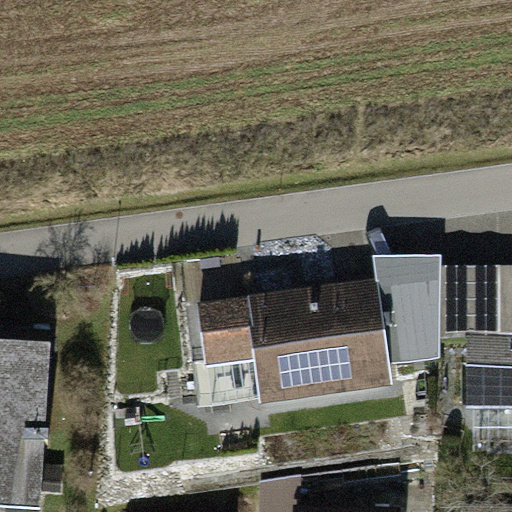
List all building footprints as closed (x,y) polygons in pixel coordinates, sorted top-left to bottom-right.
[(443,277),(443,283),(442,338),(477,338),(504,338),(504,279),(443,277)] [(443,283),(407,285),(407,343),(442,345),(442,338),(443,283)] [(259,305),(204,313),(210,361),(261,354),(268,400),(391,382),(378,287),(344,292),(345,296),(260,308),(259,305)] [(0,509),(44,511),(48,447),(52,447),(53,437),(49,437),(55,335),(0,331),(0,509)] [(511,337),(504,338),(477,338),(477,410),(511,410),(511,337)]
